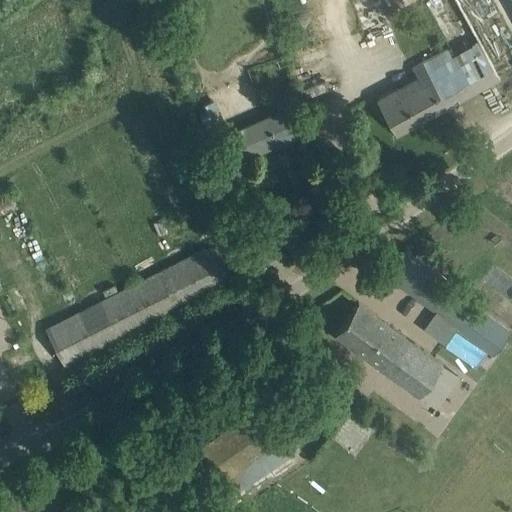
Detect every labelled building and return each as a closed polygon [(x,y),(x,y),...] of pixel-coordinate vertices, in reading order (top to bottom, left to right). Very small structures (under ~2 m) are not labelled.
[(350,0),(368,52),(396,42),(381,0),(350,0)] [(322,40),(286,52),(302,99),(338,86),(322,40)] [(397,87),(378,97),(388,115),(397,133),(499,77),(479,40),(451,55),(447,48),(413,66),(418,76),(421,81),(400,92),(397,87)] [(206,132),(222,167),(240,159),(224,124),(215,101),(196,108),(206,132)] [(234,129),(246,157),(307,130),(295,103),(234,129)] [(309,165),(335,214),(349,207),(324,158),(309,165)] [(312,233),(304,220),(280,235),(288,248),(312,233)] [(215,242),(45,327),(54,347),(63,364),(234,278),(225,260),(215,242)] [(386,276),(402,287),(436,312),(424,329),(445,344),(457,328),(493,355),(511,329),(511,325),(421,261),(405,249),(386,276)] [(358,301),(334,333),(436,408),(459,375),(442,363),(358,301)] [(276,415),(267,402),(197,449),(228,495),(299,447),(290,433),(329,407),(316,388),(276,415)]
